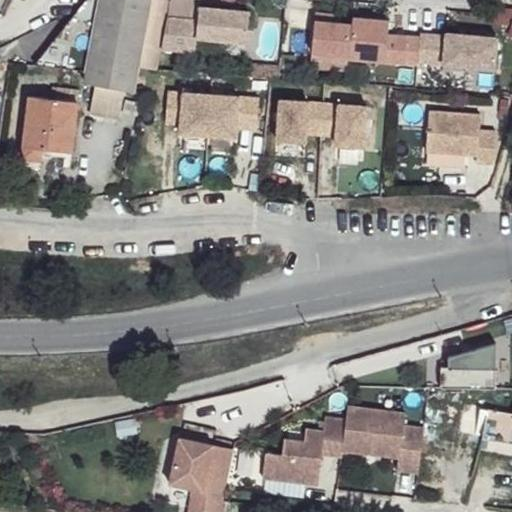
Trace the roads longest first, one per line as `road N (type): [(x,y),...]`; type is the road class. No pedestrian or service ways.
road 1 (unclassified): [(483,264),(466,307),(450,314),(112,407),(0,419)]
road 2 (residential): [(340,293),(336,254),(302,225),(248,220),(92,235),(0,225)]
road 3 (tertiary): [(340,293),(106,336),(0,338)]
road 4 (tertiary): [(483,264),(340,293)]
